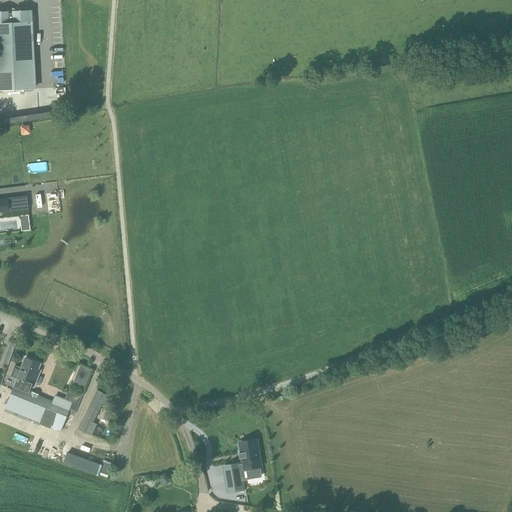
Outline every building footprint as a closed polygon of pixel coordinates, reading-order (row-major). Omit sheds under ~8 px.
[(0,90),(34,89),(29,11),(13,12),(13,10),(5,10),(5,12),(0,12),(0,90)] [(21,135),(30,134),(28,125),(20,126),(21,135)] [(0,198),(0,212),(22,210),(28,209),(26,196),(21,196),(0,198)] [(21,231),(30,230),(28,215),(19,216),(21,231)] [(16,339),(31,348),(32,347),(42,352),(46,346),(36,340),(34,342),(20,333),(16,339)] [(8,365),(16,344),(10,342),(3,363),(8,365)] [(7,402),(4,409),(40,423),(60,432),(63,424),(72,403),(54,396),(52,401),(28,392),(31,385),(33,386),(37,376),(35,375),(39,365),(24,359),(21,368),(13,365),(9,376),(16,379),(13,386),(7,402)] [(79,386),(84,367),(71,363),(65,381),(79,386)] [(98,412),(105,396),(96,391),(88,408),(89,408),(87,411),(94,415),(96,411),(98,412)] [(97,412),(85,436),(99,443),(109,424),(126,432),(141,403),(122,393),(109,418),(97,412)] [(241,453),(239,453),(239,454),(240,454),(241,458),(240,458),(240,459),(242,458),(243,464),(240,465),(241,472),(250,470),(251,474),(260,472),(259,466),(260,466),(261,466),(257,440),(240,443),(241,453)] [(240,465),(224,467),(228,491),(244,488),(242,481),(242,480),(241,472),(240,465)] [(148,491),(152,483),(144,479),(140,487),(148,491)]
